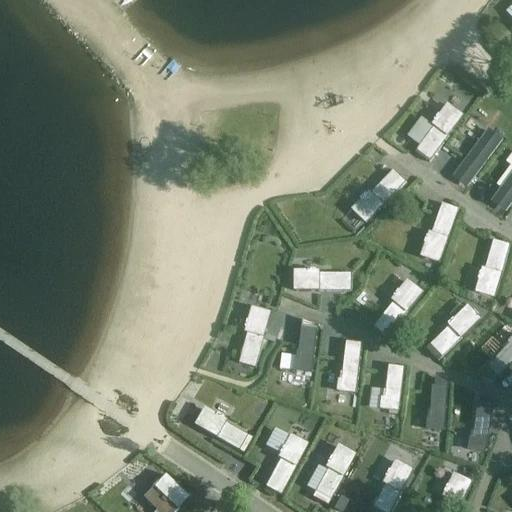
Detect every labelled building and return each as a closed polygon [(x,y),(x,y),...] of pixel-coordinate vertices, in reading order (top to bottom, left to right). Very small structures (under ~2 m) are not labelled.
[(419,148),(433,159),(463,118),(448,107),(440,117),(439,115),(435,121),(436,122),(434,126),(434,127),(419,148)] [(471,184),(501,144),(487,133),(457,174),(471,184)] [(509,209),(511,204),(511,174),(495,199),(509,209)] [(353,211),(367,225),(402,188),(389,175),(371,195),(370,194),(367,197),(365,196),(360,201),(362,202),(353,211)] [(426,245),(422,257),(440,264),(457,216),(440,210),(431,235),(430,235),(429,239),(427,238),(425,245),(426,245)] [(509,251),(492,245),(484,271),(483,271),(482,275),(480,274),(478,281),(480,282),(476,294),(495,299),(509,251)] [(447,291),(461,272),(451,265),(438,284),(447,291)] [(295,273),(295,292),(346,293),(346,275),(319,275),(319,273),(315,273),(315,271),(308,271),(308,273),(295,273)] [(377,323),(391,335),(423,295),(408,283),(400,293),(399,292),(394,297),(396,298),(393,302),(394,302),(377,323)] [(430,346),(443,359),(479,323),(466,309),(457,318),(455,317),(450,322),(452,323),(449,326),(449,327),(430,346)] [(240,360),(258,364),(271,316),(253,310),(250,323),(248,322),(246,329),(248,329),(246,334),(248,334),(240,360)] [(312,374),(317,330),(301,328),(298,353),(297,353),(294,372),(312,374)] [(487,368),(499,380),(511,365),(511,339),(503,349),(504,350),(487,368)] [(338,379),(338,388),(355,389),(360,345),(345,344),(342,379),(338,379)] [(399,413),(405,369),(388,366),(385,391),(384,391),(381,410),(399,413)] [(445,432),(448,388),(432,387),(430,412),(428,412),(427,431),(445,432)] [(487,454),(494,410),(478,408),(474,433),(472,432),(469,452),(487,454)] [(239,452),(248,436),(224,423),(225,422),(221,420),(222,418),(216,415),(215,417),(204,410),(194,427),(239,452)] [(307,447),(290,438),(284,449),(282,448),(279,454),(281,455),(279,459),(280,460),(267,483),(283,492),(307,447)] [(328,470),(315,493),(331,502),(355,457),(338,448),(332,459),(330,458),(327,464),(329,465),(327,469),(328,470)] [(386,485),(373,508),(379,511),(391,511),(413,473),(397,464),(391,475),(389,474),(385,480),(387,481),(385,485),(386,485)] [(151,487),(152,488),(142,499),(155,511),(175,511),(189,499),(165,475),(157,483),(156,482),(151,487)] [(445,499),(439,511),(458,511),(472,485),(455,476),(449,488),(448,487),(444,493),(446,494),(444,498),(445,499)]
